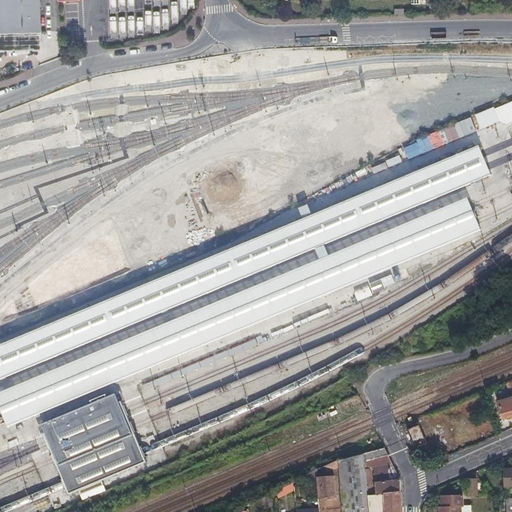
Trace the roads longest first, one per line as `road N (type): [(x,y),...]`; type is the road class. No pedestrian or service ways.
road 1 (unclassified): [(226,30),(511,28)]
road 2 (residential): [(511,334),(395,368),(372,386),(412,486)]
road 3 (unclassified): [(0,104),(85,72),(189,51),(226,30)]
